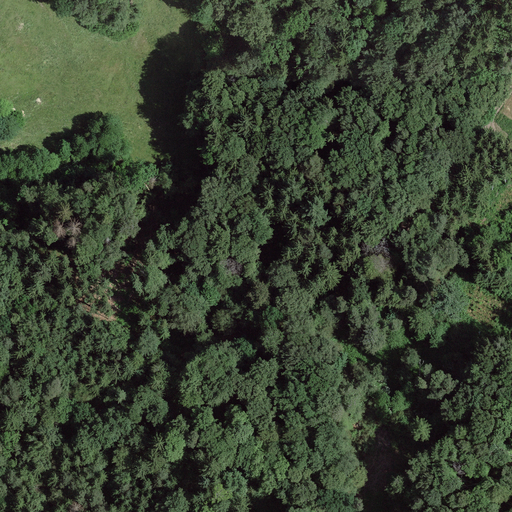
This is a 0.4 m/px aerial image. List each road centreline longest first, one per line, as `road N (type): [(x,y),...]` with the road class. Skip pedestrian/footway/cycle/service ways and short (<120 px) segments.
road 1 (track): [(195,0),(211,52),(199,115),(202,151),(242,242),(249,345),(301,511)]
road 2 (track): [(41,511),(63,448),(109,395),(153,372),(249,345)]
